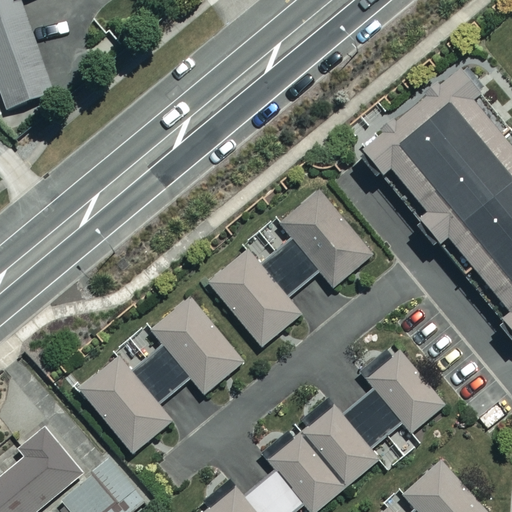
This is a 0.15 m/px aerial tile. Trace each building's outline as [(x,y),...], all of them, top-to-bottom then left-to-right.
[(0,0),(0,95),(5,109),(49,93),(14,0),(0,0)] [(511,126),(467,72),(366,154),(511,330),(511,126)] [(257,266),(245,252),(207,284),(260,348),(299,315),(286,300),(318,273),(330,288),(369,257),(317,192),(278,223),(290,238),(257,266)] [(125,368),(117,358),(77,390),(130,455),(170,422),(157,406),(189,379),(202,395),(241,363),(188,300),(150,331),(158,341),(125,368)] [(399,353),(366,379),(373,389),(339,417),(331,408),(300,434),(344,487),(376,461),(368,452),(401,424),(408,434),(442,407),(399,353)] [(25,459),(3,476),(0,472),(0,511),(35,511),(80,477),(43,431),(18,451),(25,459)] [(313,511),(344,487),(300,434),(267,461),(276,472),(242,499),(234,489),(205,511),(294,511),(303,505),(309,511),(313,511)] [(60,505),(64,509),(61,511),(133,511),(145,502),(109,461),(60,505)] [(412,511),(387,511),(386,511),(385,511),(481,511),(438,464),(402,496),(415,510),(412,511)]
